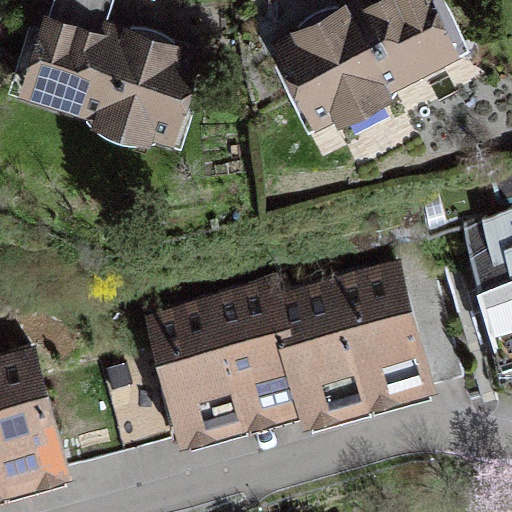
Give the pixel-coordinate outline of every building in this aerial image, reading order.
[(363,0),(348,0),(289,24),(326,117),(473,58),(449,0),(381,0),(366,7),(363,0)] [(120,11),(116,27),(44,8),(21,94),(179,135),(205,34),(120,11)] [(511,212),(465,225),(511,391),(511,212)] [(410,247),(346,263),(381,406),(446,390),(410,247)] [(346,263),(281,279),(313,408),(317,422),(381,406),(346,263)] [(278,266),(216,281),(251,423),(313,408),(281,279),(278,266)] [(216,281),(151,297),(187,439),(251,423),(216,281)] [(38,334),(0,344),(0,431),(14,481),(74,465),(38,334)] [(0,484),(14,481),(0,431),(0,484)]
